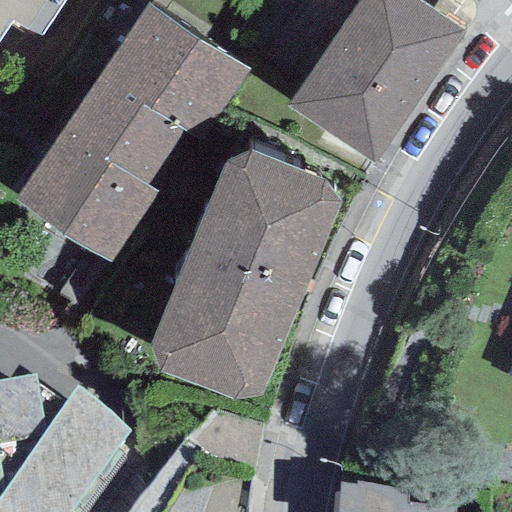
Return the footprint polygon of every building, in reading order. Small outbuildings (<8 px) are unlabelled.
[(0,0),(0,30),(13,11),(39,29),(59,0),(0,0)] [(152,0),(128,0),(6,179),(120,257),(251,67),(152,0)] [(433,0),(348,0),(286,94),(373,152),(463,19),(433,0)] [(322,169),(250,137),(223,149),(147,334),(159,359),(232,390),(261,385),(337,190),(322,169)] [(0,511),(136,511),(167,466),(38,388),(0,394),(0,511)] [(404,511),(405,506),(335,501),(334,511),(404,511)]
